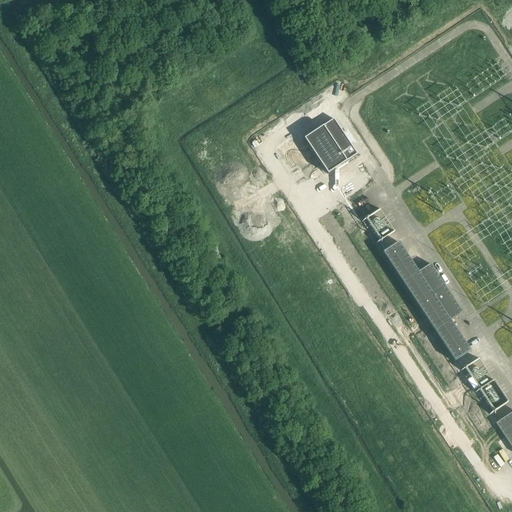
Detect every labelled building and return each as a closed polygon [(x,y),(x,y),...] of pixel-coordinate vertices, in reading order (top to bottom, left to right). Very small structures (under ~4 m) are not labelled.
[(334,119),(304,139),(327,174),(357,155),(334,119)] [(379,209),(374,201),(362,209),(367,217),(379,209)] [(392,245),(399,241),(380,210),(362,220),(376,244),(387,237),(392,245)] [(454,361),(470,351),(451,321),(463,313),(430,264),(418,272),(398,242),(382,252),(454,361)] [(507,403),(478,360),(465,369),(494,412),(507,403)] [(511,448),(511,411),(495,423),(511,448)]
